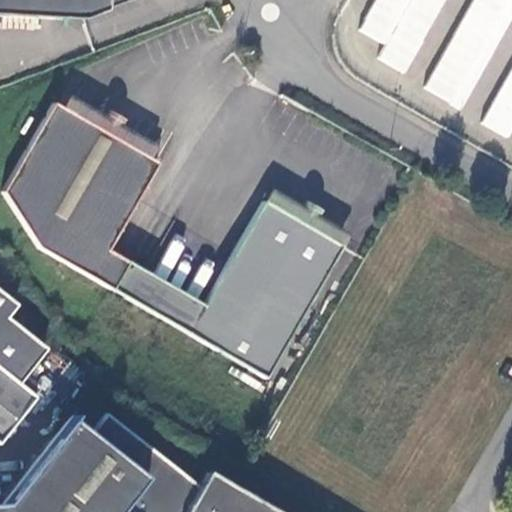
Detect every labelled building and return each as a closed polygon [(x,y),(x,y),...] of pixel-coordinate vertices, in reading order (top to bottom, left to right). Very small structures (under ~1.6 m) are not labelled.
[(0,0),(0,16),(83,19),(134,0),(0,0)] [(383,44),(376,60),(412,76),(447,0),(379,0),(363,34),(383,44)] [(511,0),(472,0),(426,91),(465,110),(511,17),(511,0)] [(511,68),(482,124),(509,138),(511,132),(511,68)] [(67,98),(60,110),(147,160),(153,147),(67,98)] [(89,281),(104,253),(154,163),(147,160),(60,110),(50,104),(0,192),(0,196),(35,248),(89,281)] [(266,192),(259,204),(337,251),(344,238),(266,192)] [(262,381),(337,251),(259,204),(201,307),(185,335),(262,381)] [(89,281),(107,291),(123,263),(104,253),(89,281)] [(107,291),(185,335),(201,307),(123,263),(107,291)] [(12,306),(0,296),(0,435),(30,398),(16,385),(42,350),(3,319),(12,306)] [(274,511),(205,473),(196,488),(104,416),(89,436),(67,420),(0,504),(0,511),(274,511)]
